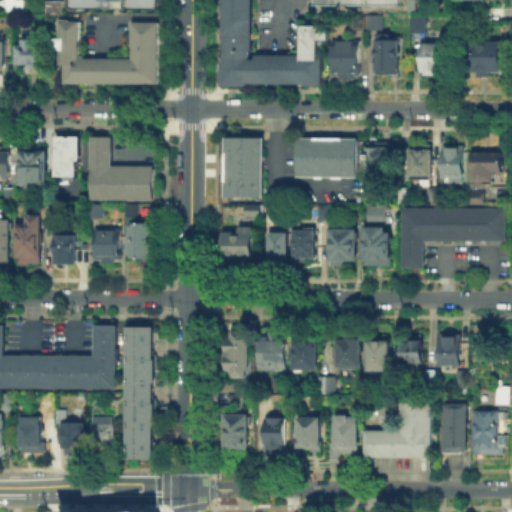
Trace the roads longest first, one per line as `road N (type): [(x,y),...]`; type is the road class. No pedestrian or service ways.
road 1 (residential): [(0,107),(511,109)]
road 2 (residential): [(0,297),(511,299)]
road 3 (secondary): [(186,488),(191,0)]
road 4 (residential): [(186,488),(511,489)]
